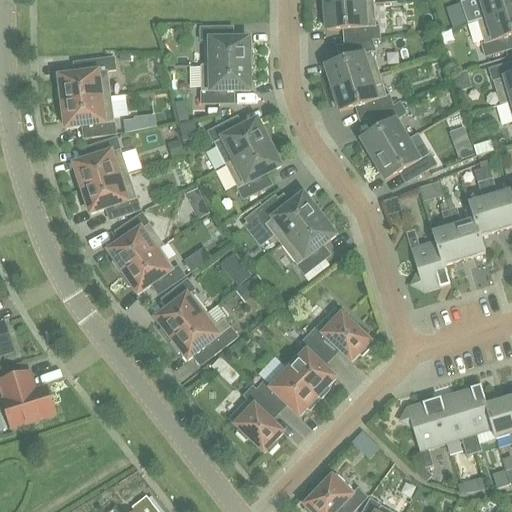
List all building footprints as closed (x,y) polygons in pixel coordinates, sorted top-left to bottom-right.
[(324,0),(325,8),(374,4),(373,0),(324,0)] [(511,0),(467,0),(471,11),(479,8),(482,20),(478,22),(478,23),(511,12),(511,0)] [(376,28),(374,4),(325,8),(327,32),(354,30),(355,42),(363,42),(372,41),(380,40),(379,28),(376,28)] [(511,12),(478,23),(485,45),(482,46),(486,58),(510,51),(506,39),(511,37),(511,12)] [(201,29),(201,42),(206,42),(206,66),(201,66),(201,67),(250,67),(250,41),(226,41),(226,29),(201,29)] [(326,67),(333,90),(380,75),(373,53),(375,52),(372,41),(363,42),(367,54),(326,67)] [(61,90),(58,90),(59,103),(63,103),(63,104),(111,98),(108,73),(116,72),(114,58),(80,63),(82,76),(74,77),(60,78),(61,90)] [(511,64),(490,71),(496,93),(499,92),(503,105),(511,101),(511,64)] [(250,67),(201,67),(202,105),(227,105),(227,93),(250,93),(250,67)] [(380,75),(333,90),(333,91),(330,92),(334,104),(337,103),(340,113),(369,104),(373,118),(393,109),(389,97),(387,98),(380,75)] [(118,117),(133,115),(130,93),(115,95),(118,117)] [(63,106),(60,106),(61,119),(65,118),(66,130),(81,128),(89,127),(91,140),(116,136),(115,124),(114,119),(112,99),(111,98),(63,104),(63,106)] [(511,101),(503,105),(503,106),(508,104),(511,118),(511,101)] [(393,109),(399,119),(406,115),(400,105),(393,109)] [(179,123),(189,121),(187,113),(177,116),(179,123)] [(145,120),(130,121),(132,132),(146,130),(145,120)] [(408,142),(395,121),(362,141),(374,162),(408,142)] [(209,133),(226,167),(270,145),(258,122),(237,133),(231,122),(209,133)] [(88,161),(75,166),(78,177),(75,178),(79,190),(82,189),(83,191),(129,175),(122,155),(121,151),(117,139),(91,147),(95,159),(88,161)] [(496,140),(478,144),(481,156),(499,151),(496,140)] [(179,141),(167,144),(173,160),(185,156),(179,141)] [(408,142),(374,162),(386,182),(420,162),(408,142)] [(270,145),(226,167),(243,201),(266,190),(260,179),(281,168),(270,145)] [(430,156),(423,160),(430,170),(437,166),(430,156)] [(479,164),(481,171),(490,168),(488,162),(479,164)] [(490,170),(482,172),(501,232),(511,228),(511,195),(511,194),(498,198),(490,170)] [(484,202),(471,206),(481,238),(501,232),(482,172),(475,174),(484,202)] [(83,192),(80,193),(84,205),(87,204),(91,215),(105,211),(114,208),(118,220),(141,212),(137,200),(129,175),(83,191),(83,192)] [(445,201),(440,182),(423,187),(425,194),(439,190),(441,198),(436,200),(437,203),(445,201)] [(198,190),(186,195),(191,204),(202,198),(198,190)] [(285,211),(278,201),(264,212),(258,205),(239,217),(245,226),(258,216),(281,246),(320,217),(304,196),(285,211)] [(383,203),(388,217),(402,213),(397,198),(383,203)] [(486,255),(481,238),(471,206),(470,207),(475,223),(462,227),(457,211),(450,213),(464,261),(486,255)] [(444,267),(464,261),(450,213),(442,215),(447,232),(435,235),(444,267)] [(124,274),(164,247),(143,215),(122,229),(129,239),(109,253),(115,262),(112,264),(120,275),(123,273),(124,274)] [(320,217),(281,246),(305,277),(325,261),(317,252),(336,237),(320,217)] [(450,286),(444,267),(435,235),(433,236),(436,245),(420,250),(415,234),(407,236),(418,273),(418,275),(411,287),(425,294),(450,286)] [(174,270),(161,250),(164,247),(124,274),(124,275),(121,277),(129,288),(132,286),(138,296),(158,282),(164,292),(185,278),(178,268),(174,270)] [(292,299),(305,287),(278,260),(265,272),(292,299)] [(231,280),(238,287),(252,278),(245,269),(231,280)] [(257,277),(248,285),(256,296),(266,288),(257,277)] [(172,341),(207,314),(192,294),(195,291),(188,282),(168,297),(175,306),(156,321),(164,330),(161,332),(169,342),(171,340),(172,341)] [(335,310),(309,338),(327,355),(335,347),(352,363),(360,355),(362,357),(371,348),(369,346),(371,344),(355,329),(358,326),(348,317),(346,320),(335,310)] [(181,352),(188,362),(207,347),(214,357),(238,338),(224,320),(217,326),(207,314),(172,341),(173,342),(171,345),(178,355),(181,352)] [(0,356),(12,353),(3,324),(0,325),(0,356)] [(318,364),(327,355),(309,338),(300,347),(304,350),(286,368),(318,399),(319,398),(321,400),(330,391),(328,389),(336,380),(318,364)] [(316,400),(318,399),(286,368),(268,387),(265,384),(256,392),(274,410),(282,401),(300,418),(308,409),(310,412),(319,403),(316,400)] [(56,416),(47,388),(35,392),(30,373),(0,382),(0,383),(6,401),(3,402),(12,430),(56,416)] [(477,436),(492,431),(479,388),(456,395),(474,455),(482,453),(477,436)] [(511,445),(511,418),(506,401),(487,407),(481,388),(479,388),(492,431),(495,441),(509,436),(511,445)] [(274,410),(256,392),(253,389),(244,398),(248,401),(229,420),(240,430),(237,433),(247,442),(249,439),(265,454),(267,452),(269,455),(278,445),(275,443),(283,435),(266,418),(274,410)] [(456,395),(432,403),(445,446),(462,441),(467,457),(474,455),(456,395)] [(413,430),(413,431),(425,470),(434,467),(429,451),(445,446),(432,403),(407,410),(400,424),(413,430)] [(368,431),(358,440),(372,456),(382,447),(368,431)] [(432,477),(421,466),(414,473),(425,485),(426,484),(432,477)] [(344,511),(354,511),(367,499),(358,490),(355,494),(336,475),(329,483),(327,480),(318,489),(320,492),(305,507),(307,509),(305,511),(337,511),(341,509),(344,511)] [(157,511),(147,498),(132,509),(134,511),(157,511)] [(379,511),(381,507),(370,501),(364,511),(379,511)]
